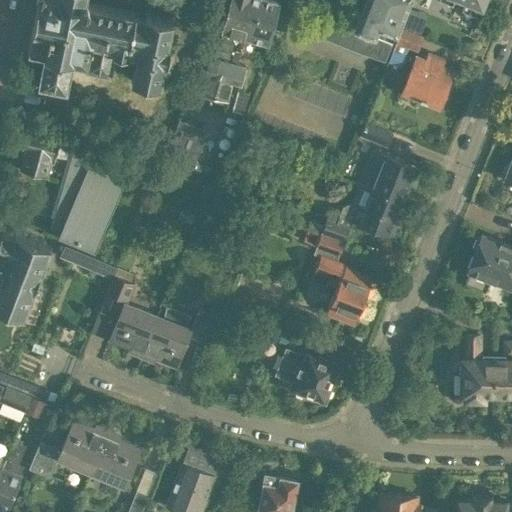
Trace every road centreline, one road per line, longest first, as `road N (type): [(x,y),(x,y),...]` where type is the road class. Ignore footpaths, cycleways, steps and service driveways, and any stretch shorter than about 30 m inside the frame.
road 1 (residential): [(511,38),(348,446)]
road 2 (residential): [(91,377),(231,421),(348,446)]
road 3 (residential): [(348,446),(511,452)]
